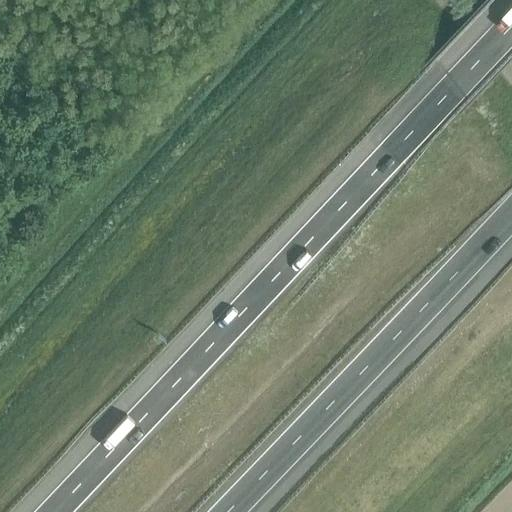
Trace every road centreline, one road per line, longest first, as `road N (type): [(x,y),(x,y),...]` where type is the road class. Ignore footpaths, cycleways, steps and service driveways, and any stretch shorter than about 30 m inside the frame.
road 1 (motorway): [(511,25),(48,511)]
road 2 (motorway): [(227,511),(511,216)]
